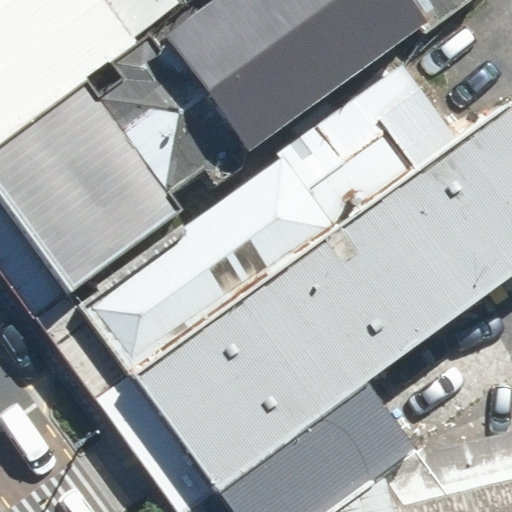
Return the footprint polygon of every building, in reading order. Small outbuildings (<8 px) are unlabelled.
[(123,0),(0,0),(0,142),(147,31),(123,0)] [(446,0),(203,0),(144,45),(234,161),(446,0)] [(399,69),(73,309),(124,378),(449,136),(399,69)] [(81,91),(0,152),(0,215),(66,301),(177,217),(81,91)] [(449,136),(124,378),(214,499),(359,389),(511,276),(511,134),(491,106),(449,136)] [(214,499),(222,511),(511,511),(511,428),(405,448),(359,389),(214,499)]
